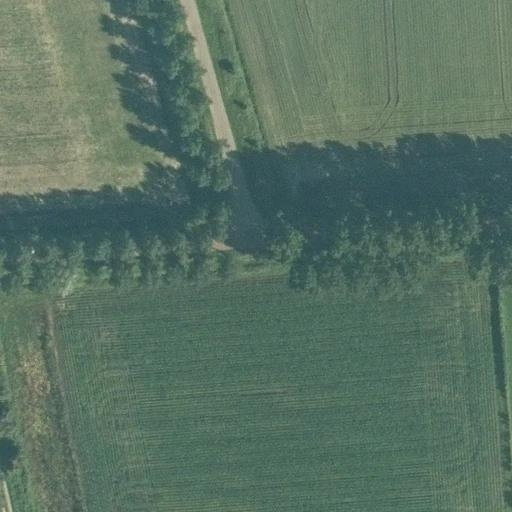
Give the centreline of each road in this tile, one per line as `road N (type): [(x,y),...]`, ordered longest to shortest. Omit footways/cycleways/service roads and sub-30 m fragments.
road 1 (unclassified): [(246,237),(511,218)]
road 2 (unclassified): [(0,256),(246,237)]
road 3 (unclassified): [(246,237),(187,0)]
